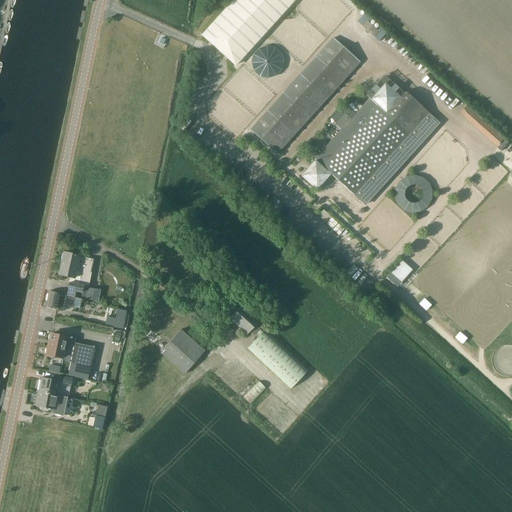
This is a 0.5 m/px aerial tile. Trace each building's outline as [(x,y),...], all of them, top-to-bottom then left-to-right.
[(238,66),(293,0),(232,0),(202,35),(238,66)] [(266,112),(249,131),(277,155),(359,64),(332,39),(315,58),(316,59),(308,68),(317,76),(310,84),(299,75),(282,94),(292,104),(277,121),(266,112)] [(364,206),(439,123),(405,93),(400,99),(385,86),(384,86),(370,101),(369,100),(362,107),(357,102),(336,125),(342,130),(314,160),(364,206)] [(466,105),(460,111),(497,146),(503,140),(466,105)] [(422,215),(436,185),(404,170),(390,200),(422,215)] [(75,280),(81,258),(64,254),(59,275),(75,280)] [(404,260),(392,272),(401,280),(412,269),(404,260)] [(68,290),(81,293),(80,299),(86,300),(87,292),(83,291),(84,285),(69,282),(68,290)] [(63,295),(50,292),(50,293),(49,293),(46,308),(63,312),(64,306),(74,308),(76,299),(63,296),(63,295)] [(252,334),(254,332),(258,335),(246,349),(291,389),(305,373),(308,370),(265,329),(263,332),(258,328),(258,327),(255,324),(257,321),(241,305),(229,319),(246,334),(248,331),(252,334)] [(106,316),(105,324),(114,326),(113,327),(123,329),(126,311),(117,309),(115,318),(106,316)] [(181,329),(160,352),(185,374),(205,351),(181,329)] [(76,339),(71,338),(51,333),(46,355),(63,358),(60,374),(87,380),(94,347),(75,343),(76,339)] [(60,367),(50,365),(48,371),(59,373),(60,367)] [(72,379),(62,377),(61,382),(71,385),(72,379)] [(58,381),(42,378),(39,392),(60,397),(61,394),(55,393),(58,381)] [(250,405),(266,389),(258,382),(243,398),(250,405)] [(39,392),(38,394),(41,394),(38,406),(40,406),(40,408),(41,409),(43,409),(44,410),(46,409),(46,407),(53,409),(53,413),(63,415),(67,398),(60,397),(39,392)] [(102,430),(107,408),(98,406),(93,428),(102,430)]
